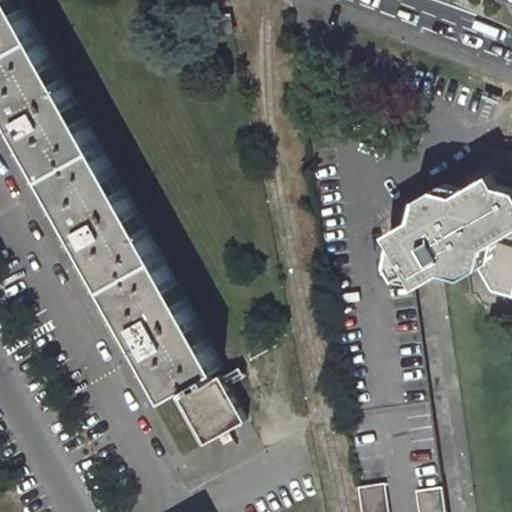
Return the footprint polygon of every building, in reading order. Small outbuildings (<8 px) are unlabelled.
[(0,0),(0,87),(10,106),(25,132),(72,217),(87,243),(133,327),(148,353),(172,395),(180,391),(215,371),(224,366),(19,0),(0,0)] [(216,16),(219,35),(235,33),(231,13),(216,16)] [(0,111),(0,124),(9,141),(25,132),(10,106),(0,111)] [(511,172),(495,168),(457,192),(439,188),(416,202),(411,218),(444,273),(444,274),(465,277),(482,267),(495,291),(511,295),(511,172)] [(87,243),(72,217),(56,226),(70,251),(87,243)] [(394,244),(410,271),(396,280),(397,282),(418,284),(420,288),(444,274),(444,273),(411,218),(387,232),(394,244)] [(388,265),(396,279),(396,280),(410,271),(394,244),(388,265)] [(501,511),(471,292),(470,276),(465,277),(445,280),(477,511),(501,511)] [(418,490),(443,488),(414,284),(389,287),(418,490)] [(117,336),(132,362),(148,353),(133,327),(117,336)] [(215,371),(180,391),(208,442),(249,419),(223,373),(218,376),(215,371)] [(360,486),(363,511),(389,511),(386,483),(360,486)] [(446,511),(443,488),(418,490),(420,511),(446,511)]
